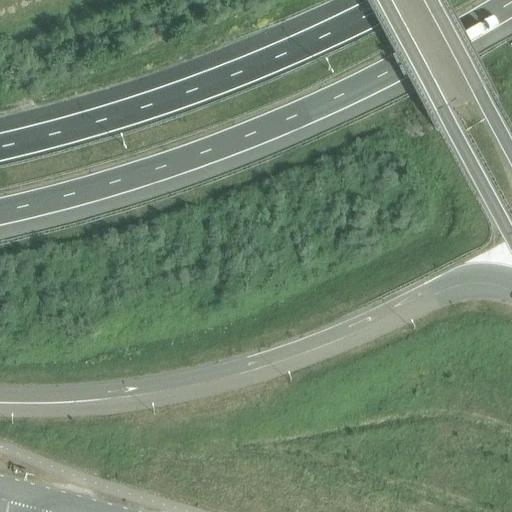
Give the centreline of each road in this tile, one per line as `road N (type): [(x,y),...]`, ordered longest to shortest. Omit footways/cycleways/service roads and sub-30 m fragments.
road 1 (motorway): [(0,211),(282,122),(400,67),(511,1)]
road 2 (motorway): [(0,398),(167,383),(284,356),(457,279),(482,275),(511,284)]
road 3 (motorway): [(396,0),(235,75),(0,146)]
road 4 (primary): [(383,0),(511,240)]
road 5 (primary): [(511,152),(432,0)]
